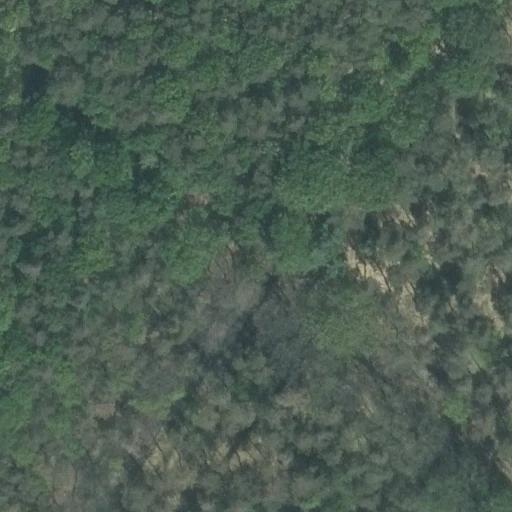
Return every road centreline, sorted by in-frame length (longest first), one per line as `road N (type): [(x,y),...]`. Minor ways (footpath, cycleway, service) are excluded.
road 1 (track): [(261,248),(69,511)]
road 2 (track): [(444,0),(261,248)]
